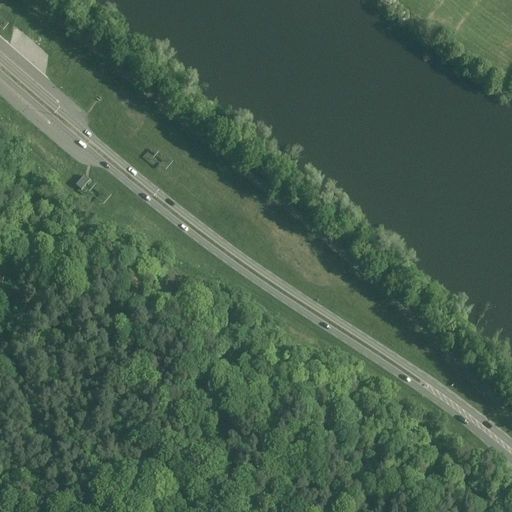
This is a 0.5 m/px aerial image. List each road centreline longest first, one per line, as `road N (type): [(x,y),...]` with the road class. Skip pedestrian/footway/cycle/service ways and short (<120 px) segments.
road 1 (primary): [(511,452),(431,383),(189,219),(0,59)]
road 2 (primary): [(0,74),(173,220),(511,454)]
